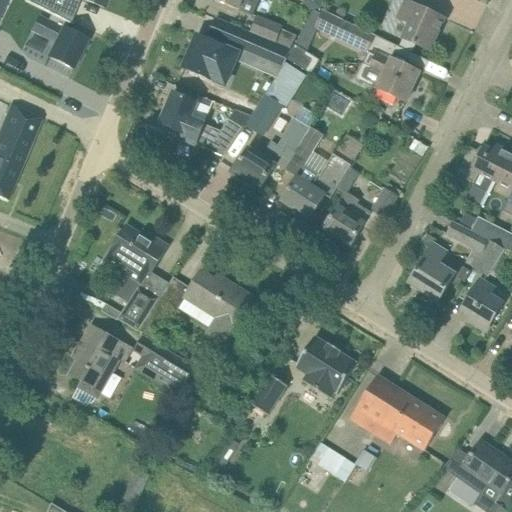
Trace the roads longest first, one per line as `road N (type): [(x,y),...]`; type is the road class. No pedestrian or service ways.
road 1 (residential): [(362,306),(102,140)]
road 2 (tertiary): [(0,402),(102,140)]
road 3 (residential): [(362,306),(469,108)]
road 4 (residential): [(511,402),(362,306)]
road 5 (tertiary): [(102,140),(157,0)]
